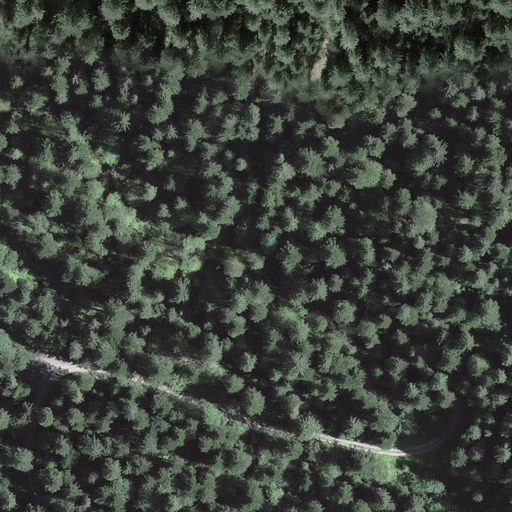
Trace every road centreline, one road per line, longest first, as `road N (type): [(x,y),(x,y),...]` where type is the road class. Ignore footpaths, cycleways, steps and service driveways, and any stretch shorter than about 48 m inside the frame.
road 1 (track): [(48,511),(34,483),(28,435),(44,383),(68,363),(157,381),(239,415),(365,448),(413,450),(447,437),(454,425),(462,360),(511,329)]
road 2 (track): [(150,0),(173,35),(205,49),(239,48),(257,76),(296,88),(333,136),(358,138),(409,118),(439,125),(447,140),(441,194),(449,216),(511,228)]
